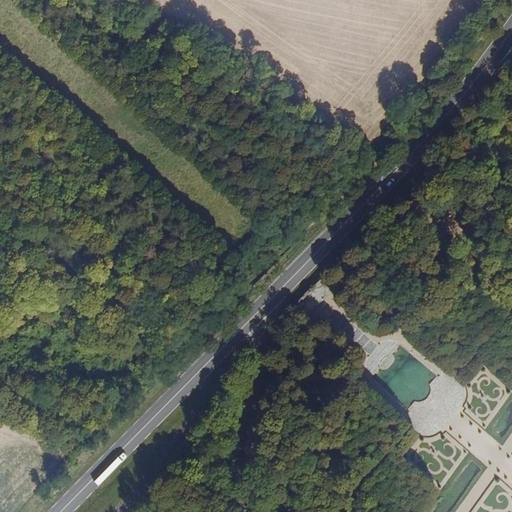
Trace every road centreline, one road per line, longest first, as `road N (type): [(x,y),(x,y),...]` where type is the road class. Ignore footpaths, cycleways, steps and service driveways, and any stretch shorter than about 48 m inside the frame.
road 1 (primary): [(271,297),(441,121),(511,30)]
road 2 (primary): [(60,511),(271,297)]
road 3 (residential): [(245,511),(271,297)]
road 4 (track): [(120,511),(205,405),(204,365)]
